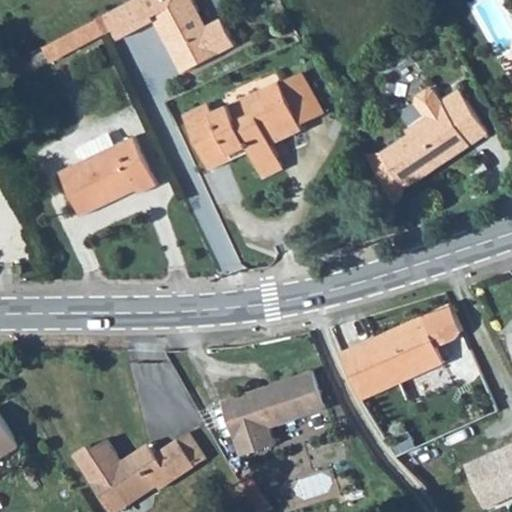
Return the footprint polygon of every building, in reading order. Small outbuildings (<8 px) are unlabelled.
[(129,0),(108,12),(115,25),(122,37),(155,18),(169,42),(179,37),(181,41),(178,43),(191,67),(230,45),(215,19),(201,27),(194,25),(188,14),(192,12),(185,0),(129,0)] [(108,12),(98,18),(104,31),(115,25),(108,12)] [(201,27),(192,12),(188,14),(194,25),(201,27)] [(76,30),(83,43),(102,33),(95,19),(76,30)] [(43,48),(50,61),(83,43),(76,30),(43,48)] [(179,37),(169,42),(184,70),(191,67),(178,43),(181,41),(179,37)] [(281,79),(302,124),(324,113),(302,70),(281,79)] [(258,167),(280,157),(271,138),(276,136),(278,141),(304,129),(302,124),(281,79),(213,111),(208,103),(184,114),(210,169),(250,151),(258,167)] [(435,168),(433,165),(469,140),(471,144),(489,132),(459,88),(442,99),(435,89),(428,88),(418,95),(416,102),(406,109),(405,116),(412,126),(408,129),(410,133),(383,152),(407,187),(435,168)] [(83,142),(88,154),(118,141),(113,129),(83,142)] [(78,208),(134,183),(137,188),(139,192),(159,183),(135,134),(60,169),(78,208)] [(435,168),(471,144),(469,140),(433,165),(435,168)] [(407,187),(383,152),(366,154),(394,205),(402,198),(407,187)] [(258,167),(262,175),(284,165),(280,157),(258,167)] [(78,208),(81,214),(137,188),(134,183),(78,208)] [(344,349),(364,396),(446,361),(437,341),(464,330),(452,302),(344,349)] [(312,364),(224,400),(245,454),(280,440),(274,424),(327,402),(312,364)] [(0,457),(21,444),(0,411),(0,457)] [(158,452),(176,479),(198,464),(208,457),(191,433),(158,452)] [(108,501),(121,493),(128,505),(159,484),(162,488),(176,479),(158,452),(146,460),(142,455),(127,465),(124,459),(109,437),(94,447),(91,443),(76,452),(108,501)] [(124,459),(127,465),(142,455),(146,460),(158,452),(151,441),(124,459)] [(511,444),(469,463),(489,508),(511,498),(511,444)] [(108,501),(115,511),(116,511),(128,505),(121,493),(108,501)]
